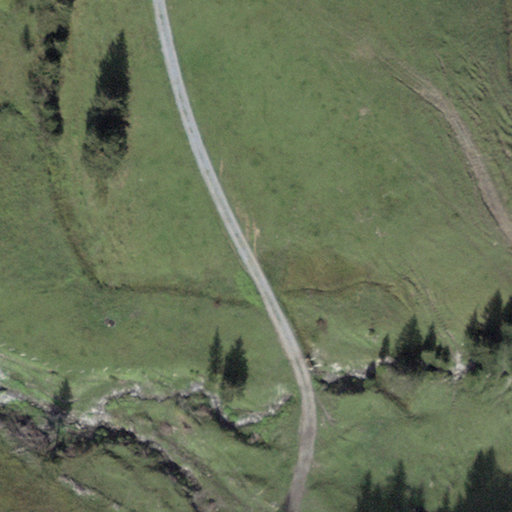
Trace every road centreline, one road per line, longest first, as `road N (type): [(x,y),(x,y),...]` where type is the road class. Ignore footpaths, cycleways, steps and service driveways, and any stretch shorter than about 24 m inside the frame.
road 1 (track): [(293,511),(308,435),(305,386),(204,162),(158,0)]
road 2 (track): [(293,0),(433,96),(464,136),(511,237)]
